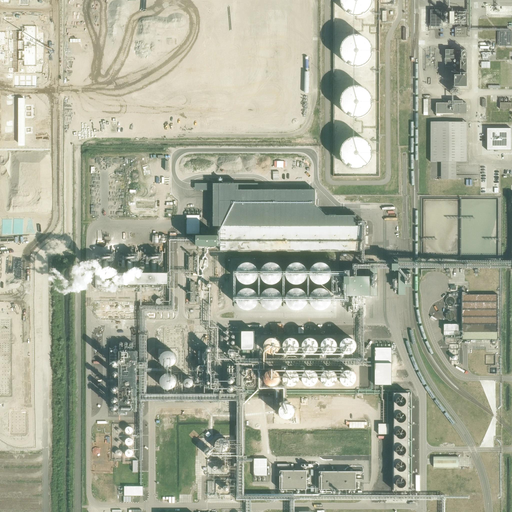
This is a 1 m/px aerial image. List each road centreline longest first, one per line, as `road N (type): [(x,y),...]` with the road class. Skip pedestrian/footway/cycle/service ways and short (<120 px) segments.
road 1 (unknown): [(332,398),(370,411),(375,471),(365,505)]
road 2 (unknown): [(56,57),(90,56),(117,72),(183,71)]
